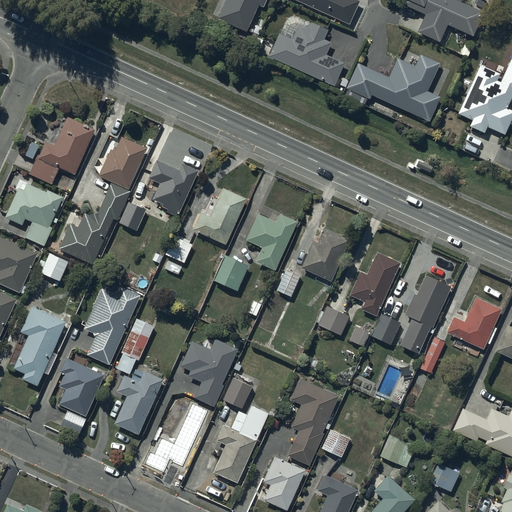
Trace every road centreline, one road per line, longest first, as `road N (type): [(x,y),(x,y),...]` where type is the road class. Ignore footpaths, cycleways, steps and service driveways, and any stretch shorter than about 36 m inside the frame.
road 1 (secondary): [(511,250),(41,36)]
road 2 (residential): [(0,431),(175,511)]
